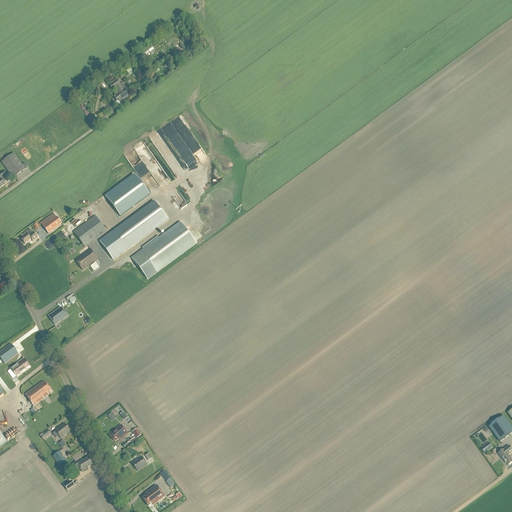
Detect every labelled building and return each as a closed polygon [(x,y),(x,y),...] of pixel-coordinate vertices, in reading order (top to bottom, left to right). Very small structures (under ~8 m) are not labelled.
[(149,53),(151,55),(156,52),(151,45),(140,53),(143,57),(149,53)] [(121,86),(117,80),(108,85),(113,91),(115,90),(118,93),(114,96),(115,97),(114,98),(117,102),(114,103),(117,107),(120,105),(119,103),(128,97),(123,89),(122,90),(120,87),(121,86)] [(162,130),(179,156),(189,150),(195,159),(203,155),(181,118),(162,130)] [(127,159),(132,166),(141,160),(137,154),(141,152),(143,155),(147,153),(148,155),(150,154),(144,144),(128,154),(130,157),(127,159)] [(13,154),(1,163),(8,172),(6,174),(5,172),(4,173),(3,172),(0,173),(0,179),(0,180),(0,188),(5,185),(3,184),(6,181),(4,178),(9,174),(13,179),(25,170),(13,154)] [(134,175),(105,197),(120,217),(150,196),(134,175)] [(167,220),(154,202),(100,242),(113,260),(167,220)] [(40,224),(48,234),(61,224),(54,214),(40,224)] [(107,232),(94,216),(73,232),(85,248),(107,232)] [(147,280),(196,244),(180,223),(132,259),(147,280)] [(32,233),(32,232),(30,229),(23,233),(25,236),(20,239),(24,244),(30,240),(32,242),(37,239),(34,234),(33,234),(32,233)] [(97,259),(90,250),(75,262),(82,271),(97,259)] [(90,266),(94,272),(99,268),(95,263),(90,266)] [(61,308),(60,308),(48,316),(54,325),(55,325),(67,317),(61,308)] [(0,358),(4,365),(18,354),(11,345),(0,352),(0,358)] [(17,378),(31,368),(24,359),(10,369),(17,378)] [(49,392),(51,390),(46,383),(44,384),(42,382),(25,395),(33,407),(51,394),(49,392)] [(511,433),(511,428),(504,417),(489,428),(500,443),(511,433)] [(64,436),(70,432),(64,424),(55,431),(56,432),(52,434),(55,439),(59,436),(61,439),(64,437),(64,436)] [(120,440),(127,434),(121,426),(109,435),(115,442),(119,439),(120,440)] [(43,440),(51,434),(48,429),(43,433),(44,434),(43,435),(42,434),(40,436),(43,440)] [(137,429),(132,433),(137,439),(141,436),(137,429)] [(489,451),(485,445),(480,449),(485,454),(489,451)] [(508,446),(504,449),(498,453),(505,463),(506,462),(508,466),(511,463),(511,460),(508,455),(511,452),(511,451),(511,450),(511,449),(511,448),(511,447),(509,448),(508,446)] [(59,466),(66,461),(60,452),(53,457),(56,461),(59,466)] [(147,466),(142,457),(132,463),(137,472),(147,466)] [(92,465),(88,458),(83,461),(83,460),(77,464),(75,463),(70,466),(74,472),(79,468),(82,473),(88,469),(88,468),(92,465)] [(59,466),(56,461),(53,463),(54,463),(51,465),(53,468),(52,469),(53,471),(59,466)] [(160,474),(166,482),(171,479),(165,471),(160,474)] [(67,491),(74,486),(71,481),(64,486),(67,491)] [(156,486),(145,494),(146,496),(142,499),(148,507),(152,504),(153,505),(165,497),(156,486)]
